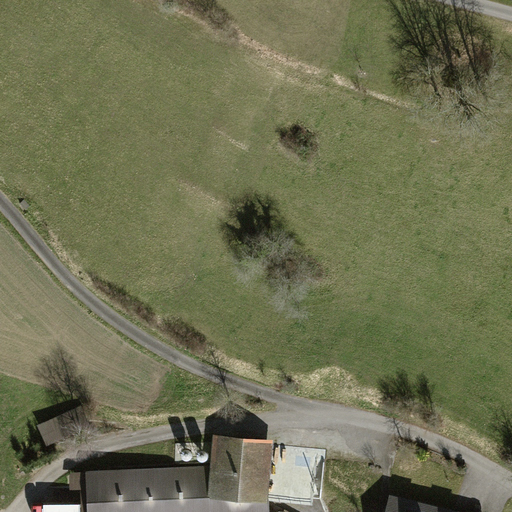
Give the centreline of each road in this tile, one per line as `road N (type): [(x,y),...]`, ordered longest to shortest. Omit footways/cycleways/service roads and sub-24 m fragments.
road 1 (track): [(0,202),(121,328),(209,376),(309,411),(112,444),(68,462),(24,511)]
road 2 (residential): [(309,411),(418,441),(511,483)]
